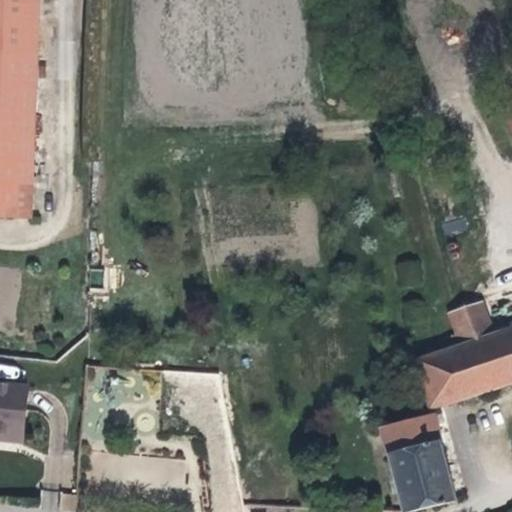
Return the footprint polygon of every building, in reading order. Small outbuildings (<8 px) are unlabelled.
[(42,0),(0,0),(0,217),(31,219),(42,0)] [(446,340),(449,351),(495,336),(484,305),(451,315),(458,336),(446,340)] [(433,407),(434,411),(445,407),(511,384),(511,330),(495,336),(449,351),(419,362),(430,400),(433,407)] [(209,384),(210,374),(175,372),(173,414),(204,416),(213,417),(215,384),(209,384)] [(0,439),(21,441),(26,389),(0,385),(0,439)] [(383,431),(404,511),(414,511),(452,503),(458,501),(434,411),(419,415),(421,421),(383,431)] [(232,441),(227,416),(222,416),(223,422),(217,423),(221,443),(232,441)] [(240,485),(239,477),(229,479),(230,487),(240,485)] [(228,506),(228,511),(245,511),(245,510),(243,503),(228,506)]
